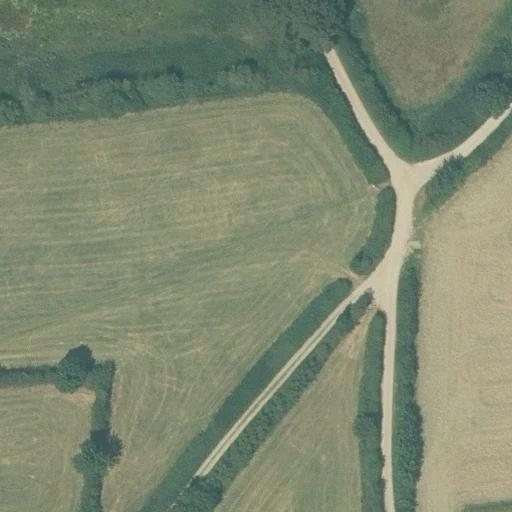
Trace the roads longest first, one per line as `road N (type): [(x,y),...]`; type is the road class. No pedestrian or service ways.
road 1 (track): [(173,511),(350,299),(387,274),(408,183)]
road 2 (track): [(387,274),(389,511)]
road 3 (track): [(408,183),(362,119),(304,0)]
road 4 (track): [(511,95),(454,156),(408,183)]
